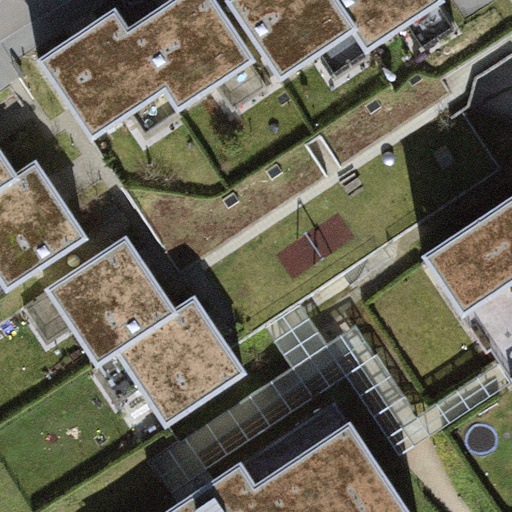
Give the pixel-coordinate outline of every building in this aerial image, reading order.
[(210,0),(178,0),(128,32),(164,89),(175,106),(248,59),(210,0)] [(235,0),(232,3),(280,77),(355,30),(335,0),(235,0)] [(439,0),(335,0),(355,30),(368,49),(440,2),(439,0)] [(450,11),(401,44),(413,61),(461,27),(450,11)] [(115,15),(42,63),(92,138),(164,89),(128,32),(115,15)] [(0,152),(0,176),(11,169),(0,152)] [(0,176),(0,279),(5,288),(83,238),(35,165),(16,178),(11,169),(0,176)] [(511,204),(427,260),(511,387),(511,204)] [(126,240),(46,291),(92,364),(119,348),(172,314),(126,240)] [(119,348),(168,424),(244,375),(196,299),(172,314),(119,348)] [(407,511),(339,408),(181,511),(407,511)]
